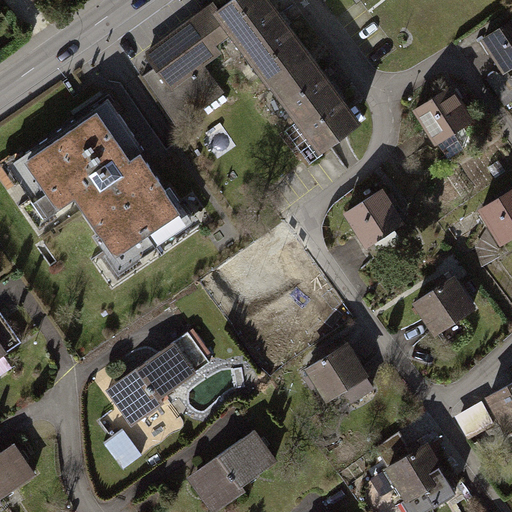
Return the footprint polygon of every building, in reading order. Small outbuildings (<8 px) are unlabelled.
[(268,0),(232,0),(217,11),(231,29),(272,84),(273,83),(310,56),(268,0)] [(213,42),(231,29),(217,11),(215,8),(148,56),(156,66),(143,76),(178,124),(224,91),(202,61),(218,49),(213,42)] [(511,20),(485,38),(506,70),(511,65),(511,20)] [(359,122),(310,56),(273,83),(322,149),(359,122)] [(451,87),(417,108),(449,159),(475,143),(463,124),(472,119),(451,87)] [(107,101),(7,169),(44,224),(73,204),(119,271),(190,223),(107,101)] [(382,190),(348,212),(368,243),(402,221),(382,190)] [(511,190),(483,209),(503,241),(511,235),(511,190)] [(279,247),(226,281),(247,314),(299,280),(289,265),(295,261),(289,253),(284,256),(279,247)] [(454,276),(417,301),(438,331),(474,307),(454,276)] [(2,312),(0,313),(0,356),(21,342),(2,312)] [(120,380),(124,386),(113,394),(134,423),(164,402),(160,396),(210,362),(189,332),(120,380)] [(346,346),(311,368),(314,373),(307,377),(314,388),(321,384),(330,397),(345,388),(352,399),(371,387),(346,346)] [(511,383),(490,396),(508,428),(511,426),(511,383)] [(488,396),(460,407),(469,431),(498,420),(488,396)] [(141,455),(123,430),(106,442),(124,467),(141,455)] [(201,468),(205,473),(194,481),(202,493),(213,485),(226,503),(245,489),(241,484),(275,460),(254,430),(201,468)] [(418,441),(386,460),(417,511),(425,511),(457,493),(428,444),(422,448),(418,441)] [(0,504),(1,504),(0,502),(0,497),(36,474),(15,443),(0,453),(0,504)] [(158,489),(136,504),(141,511),(149,511),(166,501),(158,489)]
